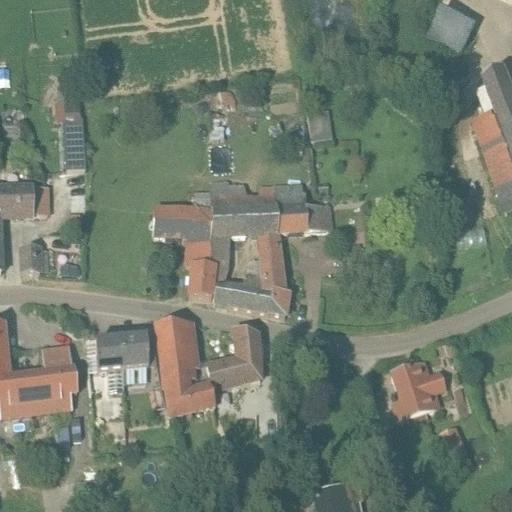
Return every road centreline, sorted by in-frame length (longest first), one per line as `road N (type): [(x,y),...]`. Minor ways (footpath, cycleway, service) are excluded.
road 1 (tertiary): [(511,299),(424,335),(363,345),(138,307),(0,295)]
road 2 (track): [(363,345),(369,434),(402,511)]
